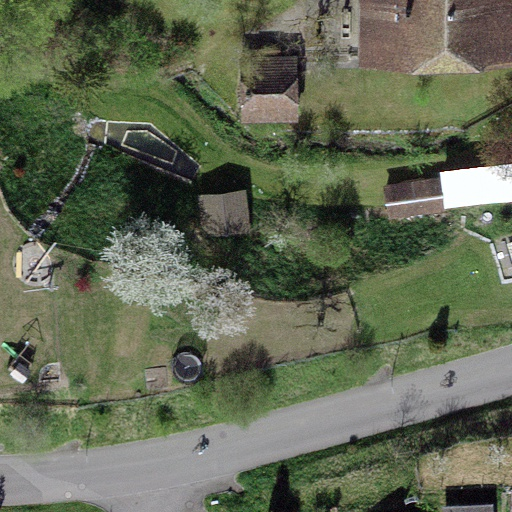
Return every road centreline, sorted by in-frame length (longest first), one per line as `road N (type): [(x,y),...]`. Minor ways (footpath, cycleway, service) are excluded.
road 1 (residential): [(511,366),(143,469)]
road 2 (residential): [(143,469),(0,476)]
